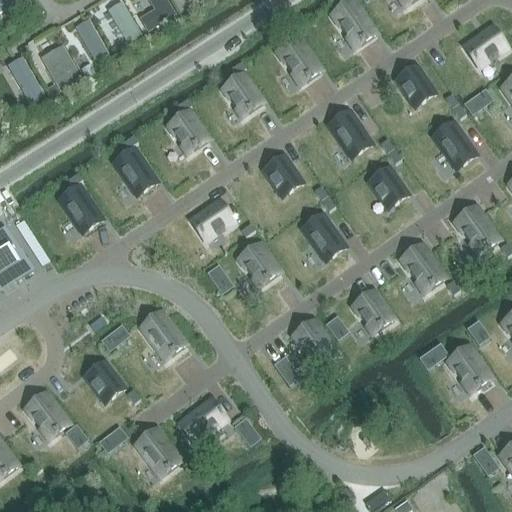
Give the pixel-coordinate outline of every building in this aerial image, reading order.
[(1,0),(0,1),(0,8),(3,13),(24,0),(1,0)] [(147,0),(155,12),(139,22),(148,36),(166,26),(170,33),(179,27),(174,20),(177,18),(166,0),(147,0)] [(397,0),(399,1),(405,10),(411,6),(419,0),(397,0)] [(354,5),(333,19),(341,32),(347,40),(355,52),(361,48),(376,38),(354,5)] [(122,6),(108,15),(130,49),(143,40),(122,6)] [(91,25),(77,33),(96,65),(110,57),(91,25)] [(296,29),(286,36),(290,42),(300,35),(297,30),(296,29)] [(492,31),(465,50),(475,65),(480,71),(488,65),(507,52),(492,31)] [(299,42),(278,56),(300,89),(322,75),(299,42)] [(119,46),(110,51),(115,60),(124,55),(119,46)] [(63,49),(41,62),(61,96),(83,84),(63,49)] [(25,66),(12,74),(33,108),(45,101),(25,66)] [(241,66),(231,73),(232,74),(236,79),(246,73),(242,67),(241,66)] [(90,67),(82,72),(87,82),(95,77),(90,67)] [(417,70),(396,85),(409,103),(415,99),(421,108),(436,97),(417,70)] [(245,79),(224,94),(236,112),(242,121),(263,106),(245,79)] [(511,86),(503,92),(511,104),(511,86)] [(52,88),(44,92),(50,103),(58,98),(52,88)] [(450,100),(445,103),(452,112),(456,110),(459,108),(452,99),(450,100)] [(187,103),(177,110),(178,111),(181,116),(191,110),(188,104),(187,103)] [(15,105),(6,110),(12,120),(21,115),(15,105)] [(459,109),(453,113),(460,123),(466,118),(459,109)] [(190,116),(169,131),(177,142),(181,149),(188,158),(191,156),(209,144),(190,116)] [(350,116),(329,130),(352,163),(373,148),(350,116)] [(454,127),(434,142),(447,161),(456,174),(463,169),(477,159),(454,127)] [(133,140),(123,146),(124,147),(128,153),(138,146),(134,141),(133,140)] [(387,143),(380,148),(387,157),(394,153),(387,143)] [(136,153),(114,168),(137,201),(158,186),(136,153)] [(394,154),(388,158),(395,168),(401,163),(394,154)] [(285,160),(264,175),(282,202),(304,187),(285,160)] [(390,172),(369,187),(382,205),(388,200),(394,209),(409,199),(390,172)] [(78,177),(68,184),(69,185),(72,191),(82,184),(79,179),(78,177)] [(79,191),(60,205),(82,237),(103,223),(81,190),(79,191)] [(321,190),(314,195),(321,205),(328,200),(321,190)] [(328,201),(322,205),(329,215),(335,211),(328,201)] [(219,205),(192,224),(206,245),(233,226),(219,205)] [(477,212),(456,227),(479,259),(500,244),(477,212)] [(324,219),(303,234),(325,266),(346,251),(324,219)] [(24,226),(16,231),(41,271),(49,266),(24,226)] [(250,227),(241,234),(245,241),(255,234),(250,227)] [(5,230),(0,232),(0,288),(14,280),(15,282),(14,283),(15,284),(32,273),(32,272),(31,272),(29,269),(5,232),(6,231),(5,230)] [(511,254),(507,247),(500,251),(507,261),(511,257),(511,254)] [(261,249),(240,264),(259,290),(259,291),(260,290),(280,276),(261,249)] [(423,250),(402,265),(421,293),(424,297),(446,282),(423,250)] [(218,269),(207,277),(222,298),(233,290),(218,269)] [(453,285),(447,289),(453,299),(460,295),(453,285)] [(375,296),(354,311),(373,338),(394,323),(375,296)] [(84,309),(79,313),(82,318),(87,314),(84,309)] [(162,317),(142,333),(151,345),(157,352),(165,364),(186,348),(162,317)] [(101,320),(89,329),(94,336),(105,327),(101,320)] [(337,320),(326,328),(337,344),(348,336),(337,320)] [(511,321),(503,328),(511,341),(511,321)] [(478,325),(467,333),(471,339),(482,331),(478,325)] [(315,326),(294,341),(316,372),(337,357),(315,326)] [(121,329),(101,344),(109,355),(130,340),(128,338),(121,329)] [(440,348),(419,363),(427,374),(449,359),(440,348)] [(470,351),(449,366),(470,397),(492,382),(470,351)] [(285,360),(273,368),(289,389),(300,381),(285,360)] [(105,366),(85,381),(98,399),(105,394),(111,403),(125,392),(105,366)] [(133,393),(127,398),(134,408),(140,403),(133,393)] [(47,398),(26,413),(41,432),(50,443),(70,428),(47,398)] [(211,404),(180,428),(195,448),(227,424),(211,404)] [(244,422),(234,430),(250,451),(260,443),(244,422)] [(75,428),(65,436),(78,452),(88,444),(75,428)] [(119,430),(98,446),(107,458),(128,442),(119,430)] [(157,434),(137,450),(161,481),(167,476),(181,466),(163,441),(157,434)] [(0,445),(0,483),(18,469),(13,462),(0,445)] [(477,455),(472,459),(473,460),(487,480),(488,479),(498,472),(483,451),(477,455)] [(511,452),(501,460),(511,475),(511,452)] [(35,463),(28,468),(35,478),(42,473),(35,463)] [(347,492),(342,495),(348,505),(353,501),(347,492)] [(370,504),(365,507),(368,511),(377,511),(390,503),(385,495),(370,504)]
